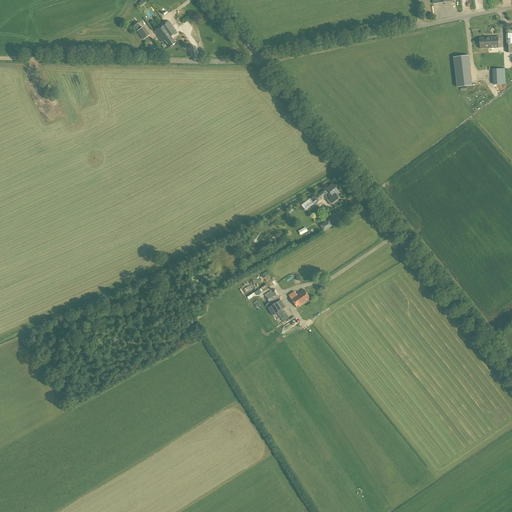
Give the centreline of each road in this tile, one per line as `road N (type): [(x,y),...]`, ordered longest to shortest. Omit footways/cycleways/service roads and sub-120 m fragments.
road 1 (tertiary): [(511,374),(260,59)]
road 2 (unclassified): [(260,59),(0,58)]
road 3 (unclassified): [(260,59),(419,27)]
